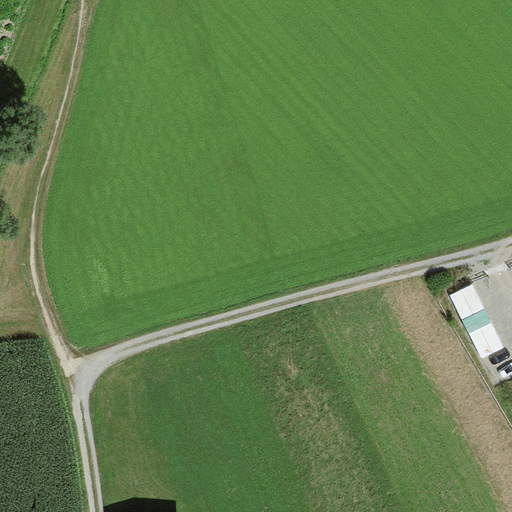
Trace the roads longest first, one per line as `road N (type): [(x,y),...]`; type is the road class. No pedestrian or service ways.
road 1 (track): [(71,370),(33,287),(34,192),(79,0)]
road 2 (track): [(416,268),(71,370)]
road 3 (track): [(71,370),(97,511)]
